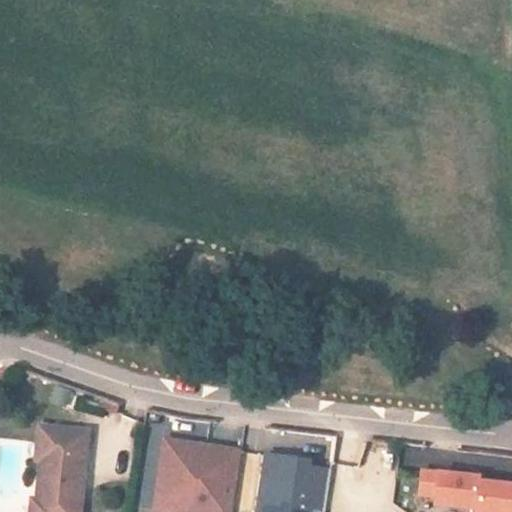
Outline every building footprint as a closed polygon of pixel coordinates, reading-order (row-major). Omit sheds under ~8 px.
[(83,511),(89,438),(40,435),(37,464),(43,471),(39,511),(83,511)] [(233,511),(241,456),(164,446),(158,491),(162,491),(161,499),(157,498),(155,511),(233,511)] [(296,463),(262,460),(256,511),(323,511),(328,473),(306,470),(296,469),(296,463)] [(483,487),(425,480),(422,504),(438,506),(437,511),(479,511),(482,492),(483,487)] [(511,511),(511,496),(482,492),(479,511),(511,511)]
